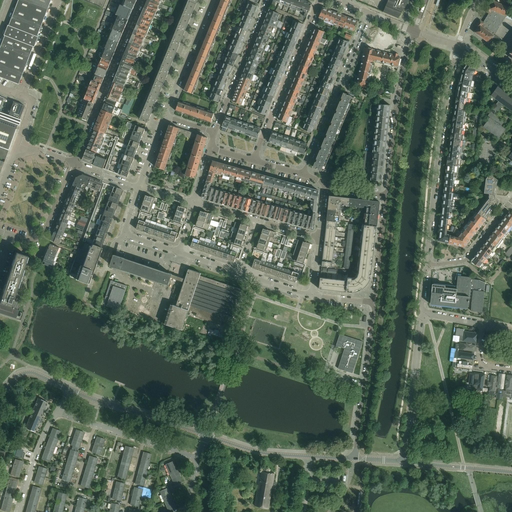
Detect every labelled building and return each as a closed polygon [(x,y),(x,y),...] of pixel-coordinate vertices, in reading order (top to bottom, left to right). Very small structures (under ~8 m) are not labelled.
[(37,37),(44,18),(50,0),(18,0),(8,26),(7,25),(3,36),(4,36),(0,46),(0,77),(18,85),(29,56),(33,47),(34,47),(38,37),(37,37)] [(135,5),(125,0),(122,0),(122,1),(123,2),(122,5),(133,10),(135,5)] [(220,0),(221,0),(218,7),(227,11),(230,4),(231,0),(220,0)] [(312,4),(302,0),(273,0),(272,4),(275,5),(276,1),(297,9),(305,13),(304,17),(306,18),(312,4)] [(388,0),(383,12),(398,19),(409,0),(388,0)] [(483,23),(480,21),(480,20),(475,27),(477,28),(474,33),(489,44),(493,39),(499,43),(502,40),(495,35),(505,18),(511,20),(511,15),(508,14),(510,9),(511,9),(511,8),(510,8),(508,7),(502,5),(493,1),(491,6),(489,5),(486,12),(489,14),(483,23)] [(145,8),(156,11),(157,11),(158,8),(147,3),(145,8)] [(249,3),(246,9),(255,13),(258,7),(249,3)] [(133,10),(122,5),(120,4),(118,9),(131,15),(133,10)] [(187,5),(182,19),(189,22),(191,16),(192,17),(193,15),(192,14),(195,8),(187,5)] [(215,14),(212,21),(221,25),(224,18),(227,11),(218,7),(215,14)] [(145,8),(143,11),(154,16),(156,11),(145,8)] [(324,21),(328,10),(323,8),(319,19),(324,21)] [(131,15),(118,9),(116,14),(118,15),(129,20),(131,15)] [(255,13),(246,9),(243,16),(253,19),(255,13)] [(267,17),(264,23),(275,27),(277,21),(280,14),(270,10),(267,17)] [(333,26),(334,24),(338,14),(328,10),(324,21),(324,22),(333,26)] [(143,11),(141,16),(152,20),(154,16),(143,11)] [(344,28),(348,18),(338,14),(334,24),(344,28)] [(129,20),(118,15),(116,20),(127,24),(129,20)] [(141,16),(139,20),(151,25),(152,20),(141,16)] [(253,19),(243,16),(241,22),(250,25),(253,19)] [(358,21),(348,18),(344,28),(354,31),(358,21)] [(182,19),(176,33),(183,36),(189,22),(182,19)] [(127,24),(116,20),(114,24),(125,29),(127,24)] [(139,20),(137,25),(149,29),(151,25),(139,20)] [(209,28),(206,35),(215,38),(218,31),(221,25),(212,21),(209,28)] [(294,21),(292,27),(301,31),(303,25),(294,21)] [(250,25),(241,22),(239,27),(248,31),(250,25)] [(262,29),(259,35),(270,39),(272,33),(275,27),(264,23),(262,29)] [(125,29),(114,24),(112,29),(123,33),(125,29)] [(137,25),(136,29),(147,33),(149,29),(137,25)] [(248,31),(239,27),(236,33),(245,37),(248,31)] [(301,31),(292,27),(289,34),(298,37),(301,31)] [(315,28),(312,35),(322,39),(324,32),(315,28)] [(123,33),(112,29),(110,34),(121,38),(123,33)] [(136,29),(134,33),(145,38),(147,33),(136,29)] [(134,33),(132,38),(143,42),(145,38),(134,33)] [(176,33),(170,48),(177,51),(180,45),(181,43),(180,43),(183,36),(176,33)] [(245,37),(236,33),(234,39),(243,43),(245,37)] [(121,38),(110,34),(109,38),(119,42),(121,38)] [(298,37),(289,34),(287,40),(296,43),(298,37)] [(204,42),(201,49),(210,52),(212,45),(215,38),(206,35),(204,42)] [(257,41),(254,47),(265,51),(267,45),(270,39),(259,35),(257,41)] [(312,35),(310,41),(319,45),(322,39),(312,35)] [(119,42),(109,38),(107,43),(117,47),(119,42)] [(132,38),(130,42),(141,47),(143,42),(132,38)] [(243,43),(234,39),(231,45),(241,49),(243,43)] [(340,39),(337,45),(346,49),(349,42),(340,39)] [(296,43),(287,40),(284,45),(293,49),(296,43)] [(310,41),(307,47),(317,51),(319,45),(310,41)] [(130,42),(128,46),(139,51),(141,47),(130,42)] [(117,47),(107,43),(105,47),(115,52),(117,47)] [(241,49),(231,45),(229,51),(238,55),(241,49)] [(293,49),(284,45),(282,51),(291,55),(293,49)] [(346,49),(337,45),(335,51),(344,55),(346,49)] [(128,46),(126,51),(137,56),(139,51),(128,46)] [(115,52),(105,47),(103,52),(113,57),(115,52)] [(249,59),(259,63),(260,63),(262,57),(265,51),(254,47),(252,53),(249,59)] [(307,47),(305,53),(314,57),(317,51),(307,47)] [(367,88),(373,61),(398,67),(401,58),(398,57),(398,54),(394,53),(394,55),(373,50),(373,49),(366,48),(364,47),(361,61),(362,61),(356,86),(367,88)] [(170,48),(164,62),(171,65),(177,51),(170,48)] [(198,56),(195,62),(204,66),(207,59),(210,52),(201,49),(198,56)] [(126,51),(125,55),(135,60),(136,57),(138,58),(138,56),(137,56),(126,51)] [(238,55),(229,51),(226,57),(236,61),(238,55)] [(291,55),(282,51),(279,57),(288,61),(291,55)] [(344,55),(335,51),(332,57),(341,61),(344,55)] [(111,62),(113,57),(103,52),(101,57),(100,57),(102,58),(111,62)] [(305,53),(302,59),(312,63),(314,57),(305,53)] [(125,55),(123,60),(133,65),(135,62),(136,62),(137,60),(135,60),(125,55)] [(109,67),(111,62),(102,58),(100,57),(99,57),(97,62),(100,63),(109,67)] [(236,61),(226,57),(224,63),(233,67),(236,61)] [(288,61),(279,57),(277,64),(286,67),(288,61)] [(341,61),(332,57),(330,63),(339,67),(341,61)] [(249,59),(247,65),(256,69),(259,63),(249,59)] [(302,59),(300,65),(309,69),(312,63),(302,59)] [(123,60),(121,65),(132,69),(133,66),(134,67),(135,65),(133,65),(123,60)] [(109,67),(100,63),(97,62),(95,61),(94,65),(97,66),(108,71),(109,67)] [(164,62),(158,76),(165,79),(168,73),(168,74),(169,72),(169,71),(171,65),(164,62)] [(192,69),(189,76),(198,80),(201,73),(204,66),(195,62),(192,69)] [(233,67),(224,63),(222,69),(231,72),(233,67)] [(339,67),(330,63),(327,69),(337,73),(339,67)] [(286,67),(277,64),(274,69),(284,73),(286,67)] [(105,78),(108,71),(97,66),(94,65),(93,67),(96,68),(97,68),(95,72),(94,72),(93,73),(96,75),(105,78)] [(121,65),(119,69),(130,74),(132,69),(121,65)] [(247,65),(244,71),(254,75),(256,69),(247,65)] [(300,65),(297,71),(307,75),(309,69),(300,65)] [(464,68),(463,70),(462,73),(466,74),(466,73),(468,74),(471,75),(472,76),(473,77),(473,76),(472,75),(475,71),(467,65),(466,65),(465,65),(464,67),(464,68)] [(119,69),(117,74),(128,78),(130,74),(119,69)] [(231,72),(222,69),(219,75),(228,78),(231,72)] [(284,73),(274,69),(272,76),(281,79),(284,73)] [(337,73),(327,69),(325,75),(334,79),(337,73)] [(251,81),(254,75),(244,71),(242,77),(251,81)] [(297,71),(295,77),(304,81),(307,75),(297,71)] [(466,74),(462,73),(462,75),(461,75),(460,79),(465,80),(465,79),(466,80),(467,80),(472,81),(473,77),(472,76),(471,75),(468,74),(466,73),(466,74)] [(117,74),(115,78),(126,82),(128,78),(117,74)] [(105,78),(96,75),(95,78),(94,77),(93,81),(102,85),(105,78)] [(228,78),(219,75),(217,81),(226,84),(228,78)] [(334,79),(325,75),(322,82),(332,85),(334,79)] [(158,76),(152,91),(160,94),(165,79),(158,76)] [(187,83),(184,90),(193,94),(195,87),(198,80),(189,76),(187,83)] [(281,79),(272,76),(269,81),(279,85),(281,79)] [(253,82),(251,81),(242,77),(239,83),(237,89),(246,93),(249,87),(251,88),(253,82)] [(295,77),(293,83),(302,87),(304,81),(295,77)] [(115,78),(113,83),(124,87),(126,82),(115,78)] [(465,80),(460,79),(458,85),(463,86),(464,85),(465,85),(466,86),(471,87),(472,81),(467,80),(466,80),(465,79),(465,80)] [(102,85),(93,81),(92,81),(90,85),(100,89),(102,85)] [(226,84),(217,81),(214,87),(223,90),(226,84)] [(279,85),(269,81),(267,87),(276,91),(279,85)] [(332,85),(322,82),(320,87),(329,91),(332,85)] [(113,83),(111,88),(122,92),(125,87),(124,87),(113,83)] [(293,83),(290,89),(299,93),(302,87),(293,83)] [(100,89),(90,85),(89,90),(98,94),(100,89)] [(463,86),(458,85),(457,91),(462,92),(462,91),(464,91),(464,92),(469,93),(471,87),(466,86),(465,85),(464,85),(463,86)] [(223,90),(214,87),(212,93),(221,96),(223,90)] [(276,91),(267,87),(264,93),(274,97),(276,91)] [(329,91),(320,87),(318,93),(327,97),(329,91)] [(511,97),(497,87),(496,89),(494,87),(489,94),(492,95),(491,96),(499,101),(488,117),(483,124),(485,126),(484,127),(499,138),(505,130),(501,126),(503,123),(494,116),(503,104),(511,111),(511,152),(509,158),(511,160),(511,161),(511,97)] [(111,88),(109,93),(120,97),(122,92),(111,88)] [(234,95),(232,101),(241,105),(244,99),(246,93),(237,89),(234,95)] [(290,89),(288,95),(297,99),(299,93),(290,89)] [(98,94),(89,90),(87,94),(96,98),(98,94)] [(152,91),(146,105),(154,108),(156,102),(157,102),(157,100),(160,94),(152,91)] [(462,92),(457,91),(456,97),(461,98),(461,97),(463,97),(463,98),(468,99),(469,93),(464,92),(464,91),(462,91),(462,92)] [(109,93),(107,98),(116,102),(118,102),(120,97),(109,93)] [(221,96),(212,93),(209,98),(219,102),(221,96)] [(274,97),(264,93),(262,99),(271,103),(274,97)] [(327,97),(318,93),(315,99),(324,103),(327,97)] [(96,98),(87,94),(85,99),(85,100),(93,103),(94,103),(96,98)] [(342,100),(339,106),(349,110),(352,103),(354,98),(344,94),(342,100)] [(288,95),(285,101),(294,105),(297,99),(288,95)] [(0,123),(0,108),(4,98),(0,97),(0,147),(8,150),(16,129),(0,123)] [(103,103),(105,103),(114,107),(116,102),(107,98),(106,97),(103,103)] [(461,98),(456,97),(455,103),(460,104),(460,103),(462,103),(462,104),(467,105),(467,104),(468,99),(463,98),(463,97),(461,97),(461,98)] [(271,103),(262,99),(259,106),(269,109),(271,103)] [(324,103),(315,99),(313,105),(322,109),(324,103)] [(285,101),(283,107),(292,111),(294,105),(285,101)] [(0,123),(16,129),(24,106),(13,102),(8,116),(0,112),(0,123)] [(186,104),(179,102),(176,111),(183,113),(186,104)] [(105,103),(102,109),(114,114),(119,116),(122,110),(114,107),(105,103)] [(460,104),(455,103),(454,109),(459,110),(459,109),(461,109),(461,110),(466,111),(467,105),(462,104),(462,103),(460,103),(460,104)] [(193,107),(186,104),(183,113),(190,116),(193,107)] [(389,118),(390,106),(379,104),(377,116),(389,118)] [(146,105),(140,119),(148,122),(154,108),(146,105)] [(322,109),(313,105),(310,111),(319,115),(322,109)] [(269,109),(259,106),(257,111),(266,115),(269,109)] [(337,112),(334,119),(344,122),(347,115),(349,110),(339,106),(337,112)] [(200,109),(193,107),(190,116),(197,118),(200,109)] [(283,107),(280,113),(289,117),(292,111),(283,107)] [(102,109),(98,119),(110,124),(114,114),(102,109)] [(207,111),(200,109),(197,118),(204,121),(207,111)] [(214,114),(208,112),(207,111),(204,121),(211,123),(214,114)] [(319,115),(310,111),(308,117),(317,121),(319,115)] [(280,113),(278,119),(287,123),(289,117),(280,113)] [(388,130),(389,118),(377,116),(376,128),(388,130)] [(232,119),(226,117),(222,127),(228,129),(232,119)] [(317,121),(308,117),(305,123),(314,127),(317,121)] [(105,134),(110,124),(98,119),(94,129),(95,129),(102,132),(105,134)] [(238,121),(232,119),(228,129),(234,131),(238,121)] [(331,125),(329,131),(339,135),(341,128),(344,122),(334,119),(331,125)] [(243,123),(238,121),(234,131),(240,133),(243,123)] [(457,122),(452,121),(451,127),(456,128),(457,127),(458,127),(459,128),(464,129),(465,123),(460,122),(459,121),(458,121),(457,122)] [(249,125),(243,123),(240,133),(246,135),(249,125)] [(314,127),(305,123),(303,129),(312,133),(314,127)] [(170,125),(167,132),(165,139),(174,142),(177,134),(179,128),(170,125)] [(255,127),(249,125),(246,135),(252,137),(255,127)] [(136,126),(134,131),(143,134),(145,129),(136,126)] [(261,129),(255,127),(252,137),(258,138),(261,129)] [(185,131),(179,128),(177,134),(185,137),(187,132),(185,132),(185,131)] [(386,142),(388,130),(376,128),(374,140),(386,142)] [(107,134),(95,129),(93,133),(105,138),(107,134)] [(143,134),(134,131),(132,136),(141,139),(143,134),(143,135),(143,134)] [(327,137),(324,143),(334,147),(337,139),(339,135),(329,131),(327,137)] [(105,138),(93,133),(92,137),(104,142),(105,138)] [(278,135),(272,133),(269,142),(274,144),(278,135)] [(207,138),(198,135),(196,140),(194,149),(203,152),(207,138)] [(283,136),(278,135),(274,144),(280,146),(283,136)] [(141,139),(132,136),(130,140),(140,144),(140,143),(141,139)] [(289,138),(283,136),(280,146),(286,148),(289,138)] [(104,142),(92,137),(90,141),(102,146),(104,142)] [(116,137),(114,140),(116,141),(105,170),(108,171),(110,165),(109,164),(119,138),(116,137)] [(296,141),(289,138),(286,148),(293,150),(296,141)] [(174,142),(165,139),(160,153),(170,156),(174,142)] [(140,144),(130,140),(129,145),(138,149),(140,144)] [(385,154),(386,142),(374,140),(373,152),(374,152),(385,154)] [(102,146),(90,141),(89,144),(101,149),(102,146)] [(302,143),(296,141),(293,150),(298,152),(302,143)] [(307,144),(302,143),(298,152),(304,154),(307,144)] [(322,149),(319,155),(329,159),(331,152),(334,147),(324,143),(322,149)] [(101,149),(89,144),(87,148),(99,153),(101,149)] [(138,149),(129,145),(127,150),(136,153),(137,149),(138,149)] [(0,157),(5,159),(8,150),(0,147),(0,157)] [(203,152),(194,149),(190,162),(199,165),(203,152)] [(95,153),(86,150),(84,155),(93,158),(94,156),(95,153)] [(136,153),(127,150),(125,155),(134,158),(135,158),(134,158),(136,153)] [(384,168),(385,154),(374,152),(373,166),(384,168)] [(170,156),(160,153),(156,167),(163,169),(166,170),(170,156)] [(84,155),(82,159),(83,161),(91,164),(93,158),(84,155)] [(125,155),(123,159),(123,160),(133,163),(134,158),(125,155)] [(316,161),(314,167),(323,171),(326,164),(329,159),(319,155),(316,161)] [(100,158),(94,156),(93,158),(91,164),(97,166),(100,158)] [(461,159),(460,159),(455,158),(453,157),(452,158),(448,158),(448,160),(447,160),(447,163),(447,164),(448,164),(448,165),(447,165),(458,166),(458,165),(459,165),(461,165),(461,159)] [(106,160),(100,158),(97,166),(103,169),(106,160)] [(123,160),(123,159),(121,158),(119,164),(121,165),(121,164),(130,168),(132,164),(133,163),(123,160)] [(226,165),(213,161),(210,171),(218,173),(223,175),(226,165)] [(199,165),(190,162),(186,176),(195,178),(199,165)] [(239,169),(232,167),(226,165),(223,175),(223,176),(236,179),(239,169)] [(458,166),(447,165),(447,168),(446,169),(446,171),(446,172),(457,174),(457,173),(457,174),(458,166)] [(382,181),(384,168),(373,166),(371,180),(382,181)] [(129,172),(120,169),(118,174),(127,178),(129,172)] [(252,172),(246,170),(239,169),(236,179),(249,183),(252,172)] [(172,171),(169,182),(176,184),(179,173),(172,171)] [(210,171),(207,181),(211,183),(213,183),(215,175),(217,175),(218,173),(210,171)] [(266,176),(252,172),(249,183),(263,187),(266,176)] [(490,174),(487,178),(486,179),(484,193),(489,194),(489,197),(491,197),(478,214),(486,220),(500,202),(495,198),(495,197),(495,195),(494,195),(496,183),(498,180),(490,174)] [(86,185),(90,178),(82,175),(75,177),(72,185),(80,188),(81,185),(83,184),(85,185),(84,187),(85,189),(86,187),(86,185)] [(276,179),(271,178),(266,176),(263,187),(273,190),(276,179)] [(287,182),(276,179),(273,190),(284,193),(287,182)] [(456,180),(445,179),(445,186),(455,187),(456,180)] [(202,197),(203,199),(206,200),(210,188),(211,183),(207,181),(202,197)] [(298,185),(287,182),(284,193),(295,195),(298,185)] [(104,183),(83,241),(85,242),(106,184),(104,183)] [(211,201),(214,189),(215,187),(213,186),(213,183),(211,183),(210,188),(206,200),(211,201)] [(308,188),(298,185),(295,195),(305,198),(308,188)] [(123,190),(113,187),(111,192),(120,195),(120,196),(121,196),(123,190)] [(319,191),(308,188),(305,198),(311,200),(310,206),(313,211),(316,212),(319,191)] [(216,202),(219,190),(214,189),(211,201),(216,202)] [(120,195),(111,192),(110,197),(119,200),(120,196),(120,195)] [(288,200),(258,192),(257,195),(287,203),(288,200)] [(146,195),(144,201),(154,204),(155,198),(150,196),(150,197),(146,195)] [(237,196),(234,208),(239,209),(242,197),(237,195),(237,196)] [(119,200),(110,197),(108,201),(117,205),(117,204),(119,200)] [(242,197),(239,209),(244,210),(247,198),(242,197)] [(350,199),(340,198),(330,197),(329,202),(341,204),(341,203),(344,203),(344,205),(349,206),(350,199)] [(370,201),(350,199),(349,206),(364,207),(364,206),(367,206),(368,205),(369,206),(370,201)] [(265,203),(265,204),(262,216),(267,217),(270,205),(271,201),(266,200),(265,203)] [(117,205),(108,201),(106,206),(116,210),(117,205)] [(276,220),(279,208),(278,207),(279,202),(276,201),(275,206),(271,218),(276,220)] [(380,202),(370,201),(369,206),(368,205),(367,206),(366,213),(378,214),(380,202)] [(341,204),(329,202),(328,214),(340,216),(341,204)] [(152,208),(142,205),(141,210),(150,214),(152,208)] [(176,205),(175,210),(184,213),(186,208),(181,206),(181,207),(176,205)] [(271,218),(275,206),(270,205),(267,217),(271,218)] [(116,210),(106,206),(104,211),(113,214),(115,210),(116,210)] [(289,209),(288,210),(288,211),(285,222),(290,223),(293,212),(291,211),(291,210),(289,209)] [(184,213),(175,210),(173,215),(182,218),(184,213)] [(113,214),(104,211),(103,216),(112,219),(113,214)] [(201,211),(199,216),(211,220),(213,215),(205,212),(201,211)] [(313,211),(312,217),(308,229),(313,230),(314,229),(316,212),(313,211)] [(486,220),(478,214),(476,212),(473,216),(483,224),(486,220)] [(378,214),(366,213),(365,225),(377,226),(378,214)] [(303,214),(299,226),(304,227),(307,215),(303,214)] [(182,218),(173,215),(171,220),(181,223),(182,218)] [(112,219),(103,216),(101,221),(110,224),(112,219)] [(211,220),(199,216),(197,221),(210,225),(211,220)] [(483,224),(473,216),(470,220),(480,228),(483,224)] [(511,221),(505,217),(502,221),(511,228),(511,221)] [(136,229),(142,231),(145,222),(139,220),(136,229)] [(480,228),(470,220),(467,224),(477,232),(480,228)] [(110,224),(101,221),(99,226),(108,229),(110,224)] [(210,225),(197,221),(196,226),(208,230),(210,225)] [(511,228),(502,221),(499,225),(509,232),(511,228)] [(145,222),(142,231),(147,233),(150,224),(145,222)] [(239,223),(237,228),(246,232),(248,226),(243,224),(243,225),(239,223)] [(150,224),(147,233),(153,235),(156,226),(150,224)] [(377,226),(365,225),(364,224),(364,225),(363,225),(362,229),(363,229),(362,235),(361,234),(360,243),(361,243),(360,248),(359,256),(359,262),(358,262),(357,270),(358,270),(358,273),(357,273),(356,276),(354,278),(352,278),(348,278),(348,281),(347,291),(349,291),(352,291),(352,293),(353,293),(356,292),(359,291),(360,291),(362,290),(363,289),(365,287),(366,287),(367,286),(367,285),(368,284),(369,283),(370,281),(370,280),(371,278),(371,275),(372,274),(372,268),(372,267),(373,258),(374,254),(375,244),(375,243),(377,226)] [(447,225),(440,224),(439,235),(446,235),(447,225)] [(477,232),(467,224),(464,228),(474,236),(477,232)] [(509,232),(499,225),(496,229),(506,236),(509,232)] [(108,229),(99,226),(97,230),(107,234),(107,233),(106,233),(108,229)] [(156,226),(153,235),(158,237),(161,228),(156,226)] [(161,228),(158,237),(164,239),(167,229),(161,228)] [(237,228),(235,233),(245,236),(246,232),(237,228)] [(474,236),(464,228),(461,232),(471,240),(474,236)] [(172,231),(167,229),(164,239),(169,240),(172,231)] [(263,229),(262,234),(271,237),(274,238),(276,233),(267,230),(263,229)] [(506,236),(496,229),(493,233),(503,240),(506,236)] [(107,234),(97,230),(95,235),(105,239),(107,234)] [(178,233),(172,231),(169,240),(175,242),(178,233)] [(235,233),(233,232),(231,237),(234,238),(243,241),(245,236),(235,233)] [(471,240),(461,232),(458,236),(467,244),(471,240)] [(503,240),(493,233),(490,237),(500,244),(503,240)] [(271,237),(262,234),(260,239),(269,242),(271,237)] [(105,239),(95,235),(94,240),(103,243),(104,239),(105,239)] [(446,235),(439,235),(438,239),(439,240),(439,241),(449,243),(451,236),(446,235)] [(455,237),(452,236),(451,236),(451,235),(451,236),(449,243),(464,247),(465,246),(466,246),(467,244),(458,236),(456,238),(455,238),(455,237)] [(500,244),(490,237),(487,241),(497,248),(500,244)] [(190,248),(196,249),(199,240),(193,238),(190,248)] [(243,241),(234,238),(232,243),(241,246),(243,241)] [(269,242),(260,239),(258,244),(268,247),(269,242)] [(205,242),(199,240),(196,249),(202,251),(205,242)] [(309,249),(310,244),(311,244),(306,242),(306,243),(298,240),(297,245),(299,246),(309,249)] [(497,248),(487,241),(484,245),(494,252),(497,248)] [(210,244),(205,242),(202,251),(207,253),(210,244)] [(48,244),(47,248),(58,252),(60,248),(48,244)] [(215,246),(210,244),(207,253),(212,255),(215,246)] [(268,247),(258,244),(257,249),(266,252),(268,247)] [(101,248),(92,245),(84,267),(80,265),(76,277),(78,277),(77,280),(86,283),(87,281),(89,281),(93,270),(94,267),(95,267),(94,267),(97,258),(98,258),(98,257),(101,248)] [(307,254),(309,249),(299,246),(297,245),(295,250),(307,254)] [(494,252),(484,245),(481,249),(491,256),(494,252)] [(221,248),(215,246),(212,255),(218,257),(221,248)] [(47,248),(45,252),(56,257),(58,252),(47,248)] [(226,249),(221,248),(218,257),(223,258),(226,249)] [(74,261),(81,264),(86,251),(78,249),(74,261)] [(232,251),(226,249),(223,258),(229,260),(232,251)] [(491,256),(481,249),(478,252),(488,260),(491,256)] [(307,254),(295,250),(293,255),(296,256),(306,259),(307,254)] [(237,253),(232,251),(229,260),(234,262),(237,253)] [(45,252),(43,257),(54,261),(56,257),(45,252)] [(231,324),(240,297),(242,290),(200,276),(201,273),(189,269),(185,279),(177,276),(172,275),(168,273),(121,258),(123,254),(116,252),(115,255),(114,255),(111,263),(112,263),(111,266),(169,285),(171,278),(184,282),(176,306),(173,305),(167,325),(182,330),(189,310),(197,313),(196,317),(221,325),(222,321),(231,324)] [(488,260),(478,252),(475,257),(485,264),(488,260)] [(0,313),(16,319),(21,303),(20,302),(13,300),(14,296),(25,263),(27,257),(27,256),(24,255),(22,255),(20,254),(16,253),(3,291),(1,296),(0,295),(0,313)] [(304,264),(306,259),(296,256),(294,261),(304,264)] [(54,261),(43,257),(41,261),(45,263),(44,265),(50,267),(51,265),(52,266),(54,261)] [(485,264),(475,257),(473,259),(471,262),(481,269),(485,264)] [(252,268),(258,270),(261,261),(255,259),(252,268)] [(266,263),(261,261),(258,270),(263,272),(266,263)] [(272,265),(266,263),(263,272),(268,274),(272,265)] [(272,265),(268,274),(274,275),(277,266),(272,265)] [(282,268),(277,266),(274,275),(279,277),(282,268)] [(288,270),(282,268),(279,277),(285,279),(288,270)] [(293,272),(288,270),(285,279),(290,281),(293,272)] [(299,274),(293,272),(290,281),(296,283),(299,274)] [(432,293),(430,304),(468,309),(468,307),(472,308),(471,308),(471,311),(482,312),(484,292),(485,283),(479,281),(479,280),(477,280),(471,280),(471,279),(471,278),(458,276),(458,277),(458,278),(455,278),(455,281),(457,281),(457,289),(445,287),(445,285),(432,284),(431,293),(432,293)] [(127,286),(111,281),(103,305),(106,306),(119,310),(126,290),(127,286)] [(218,334),(219,330),(215,329),(215,330),(210,329),(209,333),(222,337),(222,335),(218,334)] [(463,336),(462,341),(476,343),(477,334),(464,332),(463,336)] [(340,334),(336,346),(339,347),(345,349),(338,369),(339,369),(344,371),(353,374),(363,342),(340,334)] [(458,349),(475,352),(476,345),(459,343),(459,344),(458,349)] [(484,374),(474,373),(473,386),(482,387),(484,374)] [(489,392),(495,393),(497,377),(491,376),(490,382),(487,382),(487,387),(490,388),(489,392)] [(35,432),(48,403),(38,398),(33,409),(32,412),(25,428),(35,432)] [(53,429),(50,437),(58,440),(61,431),(53,429)] [(76,430),(73,438),(82,441),(84,433),(76,430)] [(50,437),(47,444),(55,447),(58,440),(50,437)] [(97,437),(94,445),(102,448),(105,440),(97,437)] [(79,448),(82,441),(73,438),(71,446),(72,446),(78,448),(79,448)] [(25,449),(27,444),(19,441),(17,446),(25,449)] [(47,444),(45,451),(53,454),(55,447),(47,444)] [(100,455),(102,448),(94,445),(92,452),(100,455)] [(125,446),(123,455),(132,457),(134,448),(125,446)] [(14,450),(12,456),(22,459),(24,454),(22,453),(21,456),(15,455),(16,451),(14,450)] [(78,452),(71,450),(68,457),(77,460),(79,452),(78,452)] [(50,462),(53,454),(45,451),(42,459),(50,462)] [(143,452),(141,461),(149,464),(152,454),(143,452)] [(132,457),(123,455),(121,462),(130,464),(132,457)] [(90,456),(87,463),(96,466),(98,459),(90,456)] [(77,460),(68,457),(66,465),(75,467),(77,460)] [(24,462),(15,459),(13,468),(21,471),(24,462)] [(149,464),(141,461),(139,469),(147,471),(149,464)] [(166,465),(170,475),(178,472),(174,461),(166,465)] [(130,464),(121,462),(120,469),(128,471),(130,464)] [(87,463),(85,470),(94,473),(96,466),(87,463)] [(75,467),(66,465),(64,471),(73,474),(75,467)] [(39,467),(36,475),(45,478),(47,469),(39,467)] [(21,471),(13,468),(10,475),(19,478),(21,471)] [(128,471),(120,469),(117,478),(126,480),(128,471)] [(147,471),(139,469),(137,475),(146,478),(147,471)] [(85,470),(83,477),(92,480),(94,473),(85,470)] [(73,474),(64,471),(62,480),(70,482),(73,474)] [(178,472),(170,475),(175,485),(183,482),(178,472)] [(255,506),(269,509),(275,474),(262,472),(261,481),(259,481),(255,506)] [(43,485),(45,478),(36,475),(34,482),(43,485)] [(144,486),(146,478),(137,475),(135,484),(144,486)] [(9,480),(7,487),(15,489),(17,482),(18,480),(11,477),(10,478),(9,480)] [(89,488),(92,480),(83,477),(81,486),(89,488)] [(116,482),(114,491),(123,492),(125,484),(116,482)] [(33,486),(31,494),(39,496),(41,489),(33,486)] [(15,489),(7,487),(5,494),(14,497),(15,489)] [(134,488),(132,497),(141,499),(143,490),(134,488)] [(173,498),(168,488),(160,492),(165,502),(173,498)] [(123,492),(114,491),(112,499),(121,501),(123,492)] [(58,493),(56,501),(65,503),(67,495),(58,493)] [(14,497),(5,494),(3,502),(12,504),(14,497)] [(39,496),(31,494),(29,501),(37,503),(39,496)] [(141,499),(132,497),(130,505),(139,507),(141,499)] [(79,498),(76,506),(85,508),(87,500),(79,498)] [(173,498),(165,502),(169,511),(177,509),(173,498)] [(37,503),(29,501),(27,508),(35,510),(37,503)] [(65,503),(56,501),(54,508),(63,510),(65,503)] [(9,511),(12,504),(3,502),(1,510),(8,511),(9,511)] [(111,503),(110,511),(111,511),(118,511),(120,505),(111,503)]
